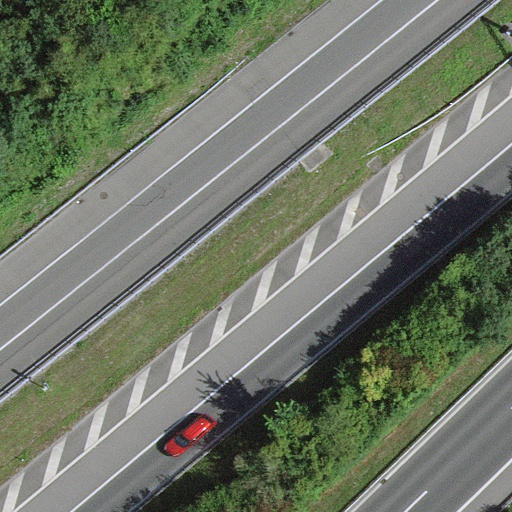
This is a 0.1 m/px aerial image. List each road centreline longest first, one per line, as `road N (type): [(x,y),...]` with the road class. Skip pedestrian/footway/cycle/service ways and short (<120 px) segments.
road 1 (motorway): [(511,170),(102,511)]
road 2 (motorway): [(403,30),(0,352)]
road 3 (motorway): [(406,511),(511,410)]
